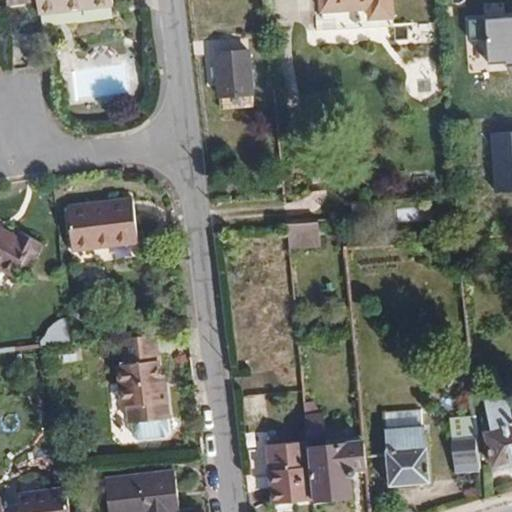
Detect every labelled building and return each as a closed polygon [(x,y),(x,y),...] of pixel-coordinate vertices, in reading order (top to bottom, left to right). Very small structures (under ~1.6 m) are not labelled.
[(111,0),(5,0),(6,2),(29,0),(36,0),(38,15),(113,6),(111,0)] [(392,0),(320,0),(321,11),(368,8),(369,19),(393,17),(392,0)] [(511,18),(473,21),(474,42),(492,41),(494,65),(511,64),(511,68),(511,18)] [(216,51),(219,95),(252,93),(250,50),(216,51)] [(511,130),(489,133),(495,192),(511,190),(511,130)] [(130,197),(66,205),(72,251),(136,242),(130,197)] [(373,214),(372,200),(346,203),(349,207),(349,217),(373,214)] [(319,244),(317,216),(287,218),(287,226),(289,246),(319,244)] [(26,262),(38,243),(20,230),(15,238),(0,228),(0,270),(10,277),(22,258),(26,262)] [(51,320),(52,337),(70,336),(69,319),(51,320)] [(170,416),(166,386),(160,386),(159,373),(155,332),(119,337),(121,364),(116,365),(121,404),(127,405),(128,421),(130,421),(132,436),(135,438),(168,434),(170,431),(168,416),(170,416)] [(321,412),(313,402),(303,402),(305,414),(321,412)] [(511,402),(480,411),(494,465),(511,459),(511,402)] [(385,411),(390,485),(428,481),(423,409),(385,411)] [(355,476),(357,473),(357,469),(365,470),(362,441),(324,444),(321,412),(305,414),(307,440),(313,498),(313,501),(354,497),(352,479),(355,476)] [(476,434),(475,415),(451,417),(453,436),(476,434)] [(480,467),(476,434),(453,436),(455,469),(480,467)] [(313,498),(307,440),(267,445),(272,502),(313,498)] [(179,511),(174,470),(105,477),(108,511),(179,511)] [(69,511),(66,487),(17,493),(19,511),(69,511)]
